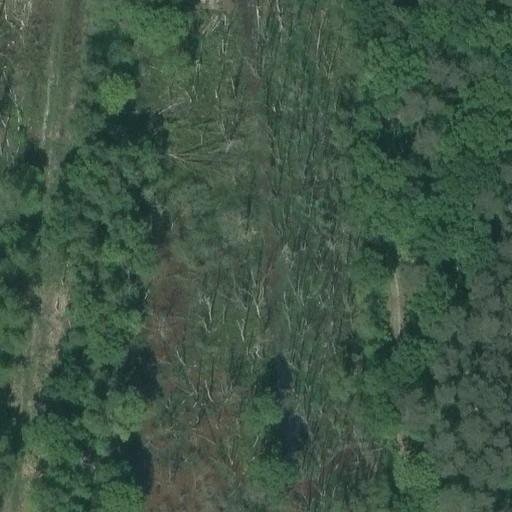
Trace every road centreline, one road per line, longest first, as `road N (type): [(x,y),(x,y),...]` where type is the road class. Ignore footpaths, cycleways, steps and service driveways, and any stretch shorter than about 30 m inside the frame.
road 1 (track): [(375,0),(389,131),(384,222),(397,413),(415,511)]
road 2 (track): [(511,42),(432,24),(384,0)]
